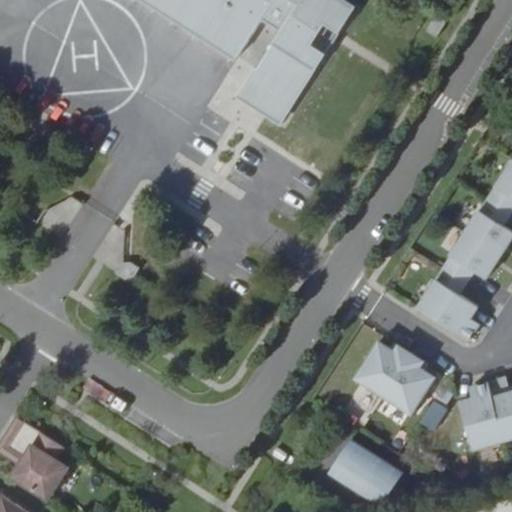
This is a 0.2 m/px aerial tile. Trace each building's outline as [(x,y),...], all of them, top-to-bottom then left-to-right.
[(272,121),(349,0),(142,0),(225,53),(254,10),(272,22),(247,60),(245,59),(225,91),(272,121)] [(420,29),(434,38),(446,19),(432,10),(420,29)] [(511,167),(498,189),(511,197),(511,167)] [(511,197),(498,189),(491,200),(511,213),(511,197)] [(511,213),(491,200),(447,270),(472,285),(480,273),(492,280),(511,249),(511,230),(509,228),(511,223),(511,213)] [(121,261),(115,272),(130,282),(139,267),(131,262),(121,261)] [(465,297),(472,285),(447,270),(440,281),(465,297)] [(440,281),(423,309),(441,320),(475,341),(482,330),(473,324),(476,320),(483,308),(465,297),(440,281)] [(473,324),(482,330),(484,325),(476,320),(473,324)] [(396,350),(386,343),(363,379),(417,413),(440,377),(426,369),(430,362),(404,345),(400,351),(396,350)] [(486,399),(471,404),(486,453),(511,445),(511,382),(511,381),(488,388),(490,398),(486,399)] [(482,389),(486,399),(490,398),(488,388),(482,389)] [(361,429),(369,416),(353,407),(346,420),(361,429)] [(62,444),(17,415),(2,439),(25,454),(20,462),(12,474),(44,494),(64,463),(54,457),(62,444)] [(353,437),(331,471),(384,504),(405,470),(353,437)] [(2,439),(0,442),(0,449),(20,462),(25,454),(2,439)] [(0,511),(31,511),(32,511),(0,491),(0,511)]
